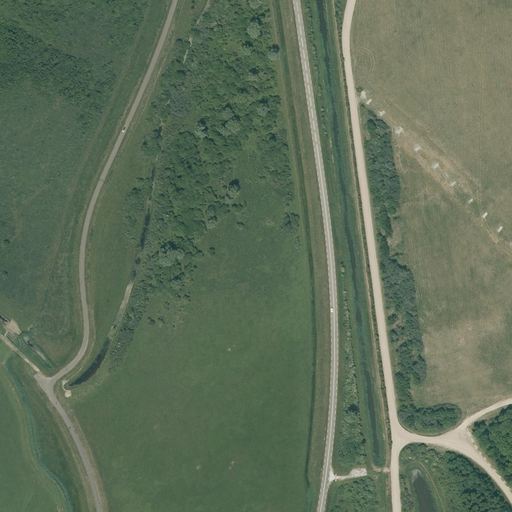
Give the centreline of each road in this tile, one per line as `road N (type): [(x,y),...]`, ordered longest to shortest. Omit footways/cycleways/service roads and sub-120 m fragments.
road 1 (unclassified): [(99,511),(82,455),(44,385),(84,345),(84,234),(176,0)]
road 2 (primary): [(320,511),(333,286),(293,0)]
road 3 (track): [(397,440),(347,33),(352,0)]
